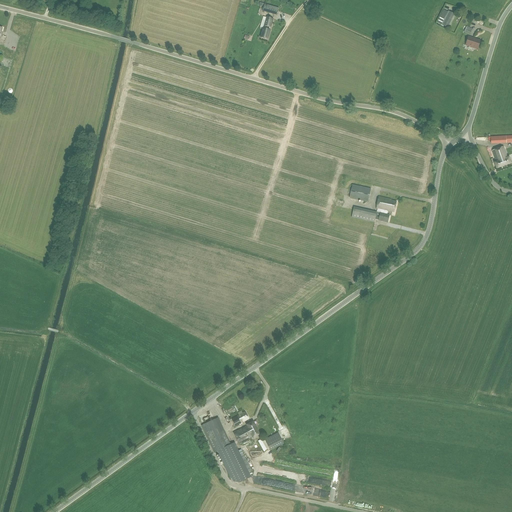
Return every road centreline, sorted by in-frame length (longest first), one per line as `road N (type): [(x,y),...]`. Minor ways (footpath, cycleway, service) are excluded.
road 1 (tertiary): [(191,411),(416,251),(450,143)]
road 2 (unclassified): [(251,77),(0,6)]
road 3 (unclassified): [(450,143),(400,113),(251,77)]
road 4 (tertiary): [(53,511),(191,411)]
road 5 (tertiary): [(468,126),(511,4)]
road 6 (unclassified): [(245,486),(364,511)]
